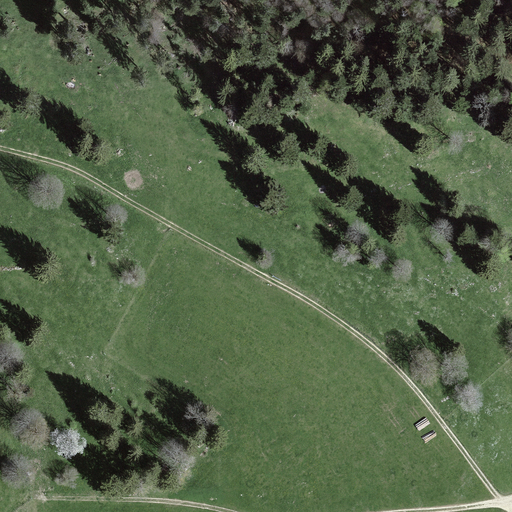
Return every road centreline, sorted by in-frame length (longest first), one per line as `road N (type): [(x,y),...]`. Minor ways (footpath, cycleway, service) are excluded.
road 1 (track): [(0,150),(70,169),(363,339),(425,396),(502,504)]
road 2 (track): [(25,511),(113,500),(215,511)]
